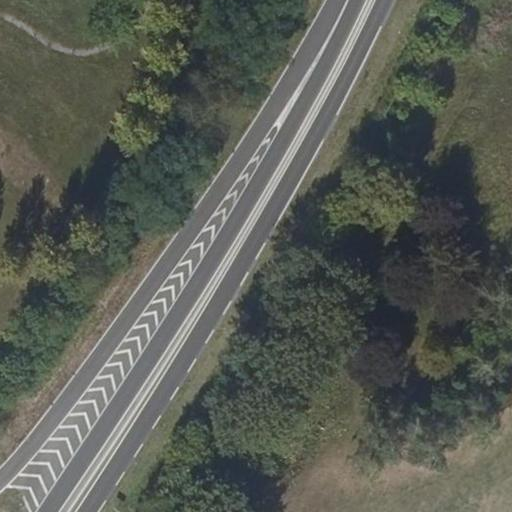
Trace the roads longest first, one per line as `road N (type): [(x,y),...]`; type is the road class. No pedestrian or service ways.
road 1 (primary): [(358,0),(234,225),(46,511)]
road 2 (primary): [(86,511),(280,204),(383,0)]
road 3 (unclassified): [(338,0),(200,215),(0,479)]
